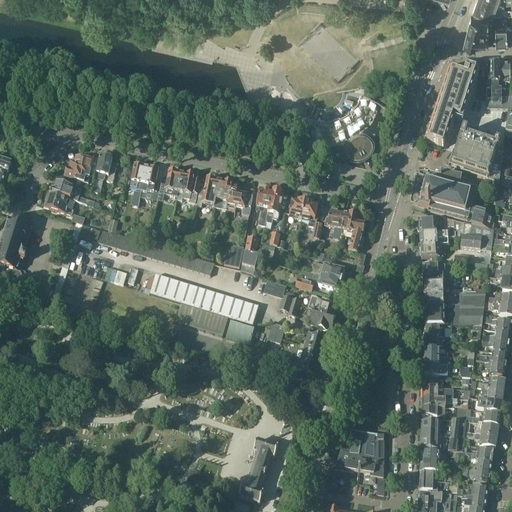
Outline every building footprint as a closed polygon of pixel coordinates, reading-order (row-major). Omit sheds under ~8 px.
[(476,0),(473,11),(479,13),(482,14),(482,12),(489,14),(493,14),(496,15),(495,17),(504,18),(504,17),(511,16),(511,10),(507,10),(505,10),(506,7),(497,4),(485,0),(476,0)] [(471,17),(468,28),(475,31),(479,30),(490,30),(490,32),(493,32),(494,32),(494,17),(477,17),(471,17)] [(507,28),(507,27),(506,19),(495,19),(496,44),(508,43),(507,28)] [(468,28),(464,42),(475,45),(475,44),(480,44),(493,44),(493,32),(490,32),(490,30),(479,30),(475,31),(468,28)] [(479,74),(477,74),(477,64),(461,65),(461,67),(456,67),(453,75),(449,74),(448,78),(430,130),(426,144),(427,144),(443,149),(449,151),(456,154),(458,149),(462,136),(463,132),(504,145),(504,138),(505,132),(507,119),(508,111),(487,111),(486,102),(479,102),(479,74)] [(503,99),(502,91),(501,91),(500,66),(497,64),(491,64),(489,66),(489,85),(486,85),(487,111),(508,111),(510,99),(503,99)] [(501,91),(502,91),(506,91),(506,85),(510,85),(509,66),(500,66),(501,91)] [(314,140),(312,147),(313,147),(314,147),(316,148),(317,148),(318,148),(320,148),(321,148),(322,148),(324,148),(325,149),(326,149),(328,149),(329,148),(330,148),(332,148),(333,148),(334,148),(336,148),(337,147),(338,147),(340,147),(341,147),(342,146),(344,146),(345,145),(346,145),(347,144),(350,143),(352,142),(353,141),(355,141),(356,140),(357,139),(358,139),(359,138),(360,137),(361,136),(363,139),(363,135),(364,134),(365,132),(366,131),(367,130),(368,129),(369,128),(370,127),(371,126),(371,125),(372,124),(373,123),(373,122),(374,121),(375,119),(375,118),(376,117),(377,116),(377,115),(377,113),(378,112),(378,111),(379,110),(379,109),(379,108),(372,106),(362,103),(361,103),(361,104),(362,105),(361,106),(360,110),(358,113),(356,116),(353,119),(350,122),(347,124),(344,126),(340,128),(337,129),(333,130),(329,130),(325,131),(322,130),(318,129),(317,129),(316,129),(314,138),(314,140)] [(462,136),(460,141),(458,149),(452,167),(487,178),(486,180),(499,185),(502,159),(503,152),(504,146),(463,133),(462,136)] [(348,148),(347,149),(347,156),(350,161),(356,163),(363,162),(366,161),(370,157),(372,151),(373,146),(371,143),(368,141),(366,140),(365,139),(363,139),(362,139),(361,139),(360,139),(359,140),(358,140),(357,140),(356,141),(355,141),(354,142),(353,143),(351,143),(351,144),(350,145),(349,145),(349,146),(348,147),(348,148)] [(70,170),(73,171),(73,169),(79,170),(79,172),(86,174),(86,172),(91,173),(97,173),(99,161),(93,160),(94,158),(87,157),(86,160),(86,161),(81,160),(76,159),(76,162),(75,165),(71,164),(70,170)] [(97,173),(95,181),(104,182),(105,177),(108,178),(107,183),(113,184),(116,170),(111,168),(112,160),(100,157),(99,161),(97,173)] [(0,176),(5,178),(7,175),(8,175),(11,166),(10,165),(11,162),(10,161),(4,159),(3,159),(2,163),(0,162),(0,176)] [(132,183),(131,188),(137,189),(136,194),(134,194),(132,206),(139,208),(140,199),(142,193),(146,170),(143,169),(142,166),(138,165),(137,165),(135,167),(134,174),(132,183)] [(159,195),(161,186),(156,185),(158,172),(157,169),(153,168),(150,170),(146,170),(142,193),(140,199),(144,200),(145,202),(150,203),(151,201),(157,203),(159,195)] [(65,184),(65,185),(77,188),(78,182),(85,183),(89,184),(90,178),(91,174),(91,173),(86,172),(86,174),(79,172),(79,170),(73,169),(73,171),(70,170),(67,169),(67,172),(65,179),(66,179),(65,184)] [(159,195),(177,199),(182,175),(178,174),(176,174),(176,173),(171,172),(171,173),(169,172),(167,187),(161,186),(159,195)] [(469,217),(470,210),(474,197),(475,192),(472,192),(464,189),(466,180),(442,174),(441,178),(440,178),(440,179),(427,176),(420,204),(419,209),(468,221),(469,217)] [(188,176),(187,176),(182,175),(177,199),(177,202),(181,203),(182,200),(189,201),(188,204),(195,205),(194,207),(195,207),(197,197),(199,183),(194,182),(195,178),(194,177),(193,176),(190,175),(188,176)] [(201,204),(215,207),(220,183),(215,182),(207,180),(203,198),(197,197),(195,207),(201,208),(201,204)] [(233,185),(225,183),(224,184),(220,183),(215,207),(214,210),(227,213),(232,189),(233,185)] [(53,193),(52,196),(70,201),(71,201),(76,203),(92,209),(94,204),(78,199),(78,197),(73,196),(75,191),(69,189),(57,185),(57,186),(56,187),(54,187),(53,190),(55,192),(54,193),(53,193)] [(240,190),(232,189),(227,213),(234,214),(235,209),(243,210),(242,215),(249,217),(252,199),(247,198),(247,197),(239,196),(240,190)] [(265,228),(266,224),(273,192),(272,192),(272,193),(261,191),(256,212),(262,214),(259,227),(265,228)] [(272,225),(272,221),(276,222),(278,221),(283,194),(273,192),(266,224),(272,225)] [(46,202),(44,209),(65,216),(65,215),(71,217),(73,212),(67,210),(70,201),(52,196),(50,195),(50,196),(49,196),(49,197),(47,196),(45,202),(46,202)] [(290,216),(289,219),(301,222),(302,219),(305,203),(304,203),(304,201),(300,200),(299,202),(298,202),(297,201),(297,203),(292,202),(290,216)] [(301,222),(301,224),(309,225),(308,228),(315,229),(313,241),(316,241),(319,242),(322,227),(316,226),(318,213),(317,213),(317,211),(318,207),(314,206),(313,206),(314,205),(313,205),(312,205),(311,203),(308,202),(307,203),(305,203),(302,219),(301,222)] [(484,214),(475,211),(470,210),(469,217),(474,218),(471,227),(493,233),(494,229),(495,222),(495,220),(483,217),(484,214)] [(341,241),(343,231),(346,215),(339,214),(338,212),(335,212),(334,212),(331,212),(329,221),(326,221),(325,228),(335,230),(333,240),(341,241)] [(343,231),(353,233),(364,236),(365,226),(361,225),(363,217),(356,216),(355,215),(353,215),(351,215),(350,215),(349,216),(346,215),(343,231)] [(20,218),(14,216),(11,224),(8,223),(1,246),(0,246),(0,288),(5,290),(6,290),(14,293),(30,298),(29,300),(42,304),(43,298),(36,296),(41,281),(27,276),(23,278),(20,274),(24,262),(25,262),(27,257),(26,256),(27,254),(24,253),(31,231),(28,230),(30,221),(20,218)] [(72,223),(82,226),(84,220),(74,217),(72,223)] [(443,227),(453,229),(453,222),(442,220),(443,227)] [(109,234),(115,235),(117,223),(111,222),(109,234)] [(439,235),(420,237),(421,249),(440,247),(443,247),(443,248),(449,248),(448,240),(455,239),(460,239),(460,235),(461,235),(462,225),(453,222),(453,229),(453,234),(442,235),(439,235)] [(442,235),(441,223),(419,225),(420,237),(439,235),(442,235)] [(461,251),(491,254),(491,252),(492,247),(493,241),(494,235),(493,235),(493,233),(471,227),(464,226),(461,251)] [(85,241),(89,228),(83,227),(79,239),(85,241)] [(95,230),(89,228),(85,241),(91,243),(95,230)] [(101,232),(95,230),(91,243),(97,244),(101,232)] [(107,234),(101,232),(97,244),(103,246),(107,234)] [(348,252),(358,255),(364,236),(353,233),(348,252)] [(113,236),(107,234),(103,246),(109,248),(113,236)] [(281,237),(272,235),(269,247),(278,249),(279,243),(281,237)] [(119,237),(113,236),(109,248),(115,250),(119,237)] [(151,236),(148,246),(152,247),(162,249),(163,250),(163,249),(166,249),(169,241),(151,236)] [(125,239),(119,237),(115,250),(121,252),(125,239)] [(131,241),(125,239),(121,252),(127,253),(131,241)] [(493,241),(492,247),(509,249),(511,249),(511,239),(510,239),(510,243),(505,243),(493,241)] [(245,254),(241,273),(253,277),(259,257),(256,256),(259,242),(249,240),(246,254),(245,254)] [(137,243),(131,241),(127,253),(133,255),(137,243)] [(143,244),(137,243),(133,255),(139,257),(143,244)] [(149,246),(143,244),(139,257),(145,259),(149,246)] [(155,248),(149,246),(145,259),(151,260),(155,248)] [(443,247),(440,247),(421,249),(421,250),(420,250),(420,258),(422,258),(422,261),(429,261),(443,260),(443,258),(445,257),(444,253),(443,253),(442,248),(443,248),(443,247)] [(161,250),(155,248),(151,260),(157,262),(161,250)] [(167,252),(161,250),(157,262),(163,264),(167,252)] [(173,253),(167,252),(163,264),(169,266),(173,253)] [(179,255),(173,253),(169,266),(175,267),(179,255)] [(181,269),(185,257),(179,255),(175,267),(181,269)] [(243,257),(233,255),(232,258),(227,257),(225,268),(240,271),(243,257)] [(457,256),(455,257),(455,264),(469,265),(469,260),(469,257),(457,256)] [(191,259),(185,257),(181,269),(187,271),(191,259)] [(197,260),(191,259),(187,271),(193,273),(197,260)] [(203,262),(197,260),(193,273),(199,275),(203,262)] [(351,272),(352,272),(353,265),(337,260),(336,267),(351,272)] [(209,264),(203,262),(199,275),(205,276),(209,264)] [(499,272),(511,273),(511,263),(507,263),(506,265),(500,264),(499,272)] [(215,266),(209,264),(205,276),(211,278),(215,266)] [(311,275),(341,284),(343,280),(346,281),(348,275),(344,274),(345,273),(314,264),(312,271),(311,275)] [(475,272),(475,275),(488,274),(488,266),(475,265),(475,272)] [(445,266),(423,267),(423,277),(438,276),(446,276),(445,266)] [(511,273),(499,272),(496,271),(494,281),(498,282),(511,283),(511,273)] [(302,273),(301,277),(305,279),(304,283),(307,284),(308,280),(310,282),(317,284),(319,285),(318,288),(339,294),(339,293),(342,294),(344,288),(341,287),(341,286),(341,284),(311,275),(302,273)] [(423,277),(423,286),(445,285),(445,276),(423,277)] [(159,299),(165,280),(156,277),(150,296),(159,299)] [(175,283),(165,280),(159,299),(169,302),(175,283)] [(297,281),(294,289),(311,294),(314,286),(307,284),(304,283),(297,281)] [(501,293),(511,294),(511,283),(498,282),(494,281),(488,281),(487,287),(502,289),(501,293)] [(184,285),(175,283),(169,302),(178,305),(184,285)] [(184,285),(178,305),(187,307),(193,288),(184,285)] [(427,295),(427,297),(443,297),(443,294),(446,293),(446,285),(445,285),(423,286),(424,295),(427,295)] [(203,291),(193,288),(187,307),(197,310),(203,291)] [(203,291),(197,310),(206,313),(212,294),(203,291)] [(221,297),(212,294),(206,313),(216,316),(221,297)] [(458,329),(473,329),(482,329),(484,312),(485,305),(486,299),(486,296),(460,296),(459,301),(459,308),(459,318),(458,329)] [(221,297),(216,316),(225,319),(231,300),(221,297)] [(288,317),(296,320),(300,308),(292,305),(293,301),(290,299),(284,297),(283,300),(279,311),(289,314),(288,317)] [(444,299),(443,297),(427,297),(427,300),(424,300),(424,309),(444,308),(447,308),(446,300),(444,299)] [(485,305),(511,308),(511,298),(501,297),(501,302),(489,300),(486,299),(485,305)] [(309,310),(314,311),(335,317),(338,306),(312,299),(309,310)] [(240,303),(231,300),(225,319),(234,322),(240,303)] [(244,325),(250,306),(240,303),(234,322),(244,325)] [(511,319),(511,308),(485,305),(484,312),(498,314),(498,317),(511,319)] [(259,308),(250,306),(244,325),(253,327),(259,308)] [(227,321),(181,307),(176,324),(222,338),(227,321)] [(444,308),(424,309),(424,318),(444,318),(444,308)] [(336,317),(335,317),(314,311),(310,327),(331,334),(336,317)] [(444,318),(424,318),(425,327),(439,327),(444,327),(444,318)] [(494,333),(510,336),(511,325),(491,322),(491,320),(486,320),(484,321),(484,326),(490,327),(490,328),(495,329),(494,333)] [(230,323),(225,341),(248,348),(253,330),(230,323)] [(273,325),(268,342),(274,343),(279,327),(273,325)] [(285,329),(279,327),(274,343),(280,345),(285,329)] [(444,330),(425,329),(424,339),(438,339),(444,340),(444,330)] [(480,341),(482,329),(473,329),(472,336),(464,336),(464,340),(480,341)] [(482,342),(509,346),(510,336),(494,333),(494,338),(482,336),(481,342),(482,342)] [(301,348),(322,354),(323,349),(325,349),(327,341),(321,339),(310,336),(307,344),(304,343),(302,344),(301,348)] [(438,339),(424,339),(424,341),(424,348),(443,348),(444,343),(437,343),(438,339)] [(491,354),(507,357),(509,346),(482,342),(481,349),(492,350),(491,354)] [(304,354),(302,361),(323,367),(323,366),(320,365),(322,358),(321,357),(322,354),(301,348),(300,351),(301,353),(304,354)] [(424,351),(424,360),(448,361),(448,355),(440,355),(440,352),(424,351)] [(476,364),(484,365),(506,368),(507,357),(491,354),(491,360),(476,358),(476,364)] [(452,361),(448,361),(424,360),(423,369),(439,369),(439,365),(450,365),(450,364),(452,364),(452,361)] [(320,375),(323,367),(302,361),(300,368),(288,364),(285,372),(305,378),(306,376),(318,379),(319,375),(320,375)] [(506,368),(484,365),(483,367),(484,367),(484,371),(489,371),(488,376),(504,378),(506,368)] [(439,369),(423,369),(423,378),(447,378),(447,369),(439,369)] [(459,374),(461,379),(471,379),(471,374),(468,374),(468,370),(459,369),(459,374)] [(443,382),(423,381),(423,391),(443,391),(443,387),(443,382)] [(477,390),(481,391),(504,394),(505,384),(489,381),(488,386),(482,386),(478,385),(477,390)] [(443,391),(423,391),(423,400),(452,401),(453,391),(443,391)] [(486,402),(502,404),(504,394),(481,391),(480,395),(481,395),(480,401),(486,402)] [(452,401),(423,400),(422,409),(445,409),(445,405),(447,405),(447,406),(456,406),(456,401),(452,401)] [(484,412),(501,414),(502,404),(486,402),(480,401),(480,405),(479,405),(478,407),(485,408),(484,412)] [(445,409),(422,409),(422,418),(444,418),(444,411),(445,411),(445,409)] [(466,411),(461,411),(457,410),(456,423),(465,424),(466,411)] [(483,426),(499,429),(500,419),(484,416),(483,421),(467,419),(466,424),(476,426),(483,426)] [(451,422),(449,434),(464,435),(465,424),(456,423),(451,422)] [(441,424),(423,424),(422,433),(446,434),(447,429),(440,429),(441,424)] [(476,426),(475,435),(497,439),(499,429),(483,426),(476,426)] [(384,443),(384,439),(378,439),(378,438),(352,434),(352,435),(347,433),(346,437),(338,464),(335,473),(348,475),(349,473),(359,474),(361,474),(361,475),(371,476),(370,478),(384,480),(384,443)] [(446,434),(422,433),(422,443),(445,443),(445,439),(446,439),(446,437),(446,434)] [(462,455),(462,454),(464,435),(449,434),(448,444),(448,447),(447,454),(451,454),(456,455),(462,455)] [(480,447),(494,449),(496,450),(497,439),(475,435),(474,442),(480,442),(480,447)] [(239,499),(260,505),(260,506),(264,494),(260,493),(264,479),(265,480),(267,473),(266,472),(271,459),(275,460),(278,449),(258,442),(255,453),(258,454),(247,489),(243,488),(239,499)] [(448,444),(445,443),(422,443),(422,452),(445,453),(445,449),(446,449),(446,447),(448,447),(448,444)] [(476,462),(492,465),(493,454),(477,451),(476,456),(462,454),(462,455),(461,461),(467,462),(470,462),(476,463),(476,462)] [(441,466),(441,456),(421,455),(421,465),(441,466)] [(468,472),(490,475),(492,465),(476,462),(476,463),(475,468),(470,467),(469,470),(468,470),(468,472)] [(421,465),(420,474),(438,474),(440,474),(441,466),(421,465)] [(488,486),(489,480),(490,475),(468,472),(463,472),(462,478),(474,479),(473,484),(488,486)] [(420,474),(420,483),(438,484),(438,474),(420,474)] [(452,481),(451,481),(451,485),(459,485),(459,476),(453,475),(452,481)] [(437,493),(438,484),(420,483),(419,492),(437,493)] [(459,491),(459,485),(451,485),(450,494),(458,494),(459,491)] [(458,498),(463,499),(486,502),(488,491),(472,489),(471,494),(464,493),(464,492),(459,491),(458,494),(458,498)] [(453,502),(451,502),(452,497),(420,496),(419,509),(431,510),(431,506),(441,506),(441,504),(457,505),(457,503),(453,502)] [(470,505),(469,510),(485,511),(486,502),(463,499),(462,504),(470,505)]
